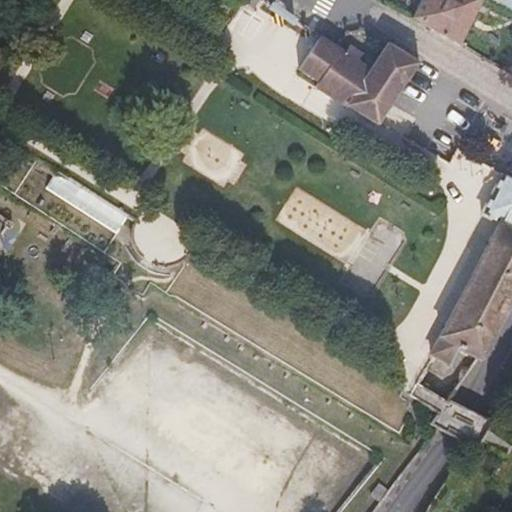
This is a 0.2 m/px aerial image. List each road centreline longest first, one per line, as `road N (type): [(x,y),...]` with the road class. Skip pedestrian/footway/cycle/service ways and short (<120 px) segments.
road 1 (residential): [(511,341),(396,511)]
road 2 (residential): [(511,94),(331,0)]
